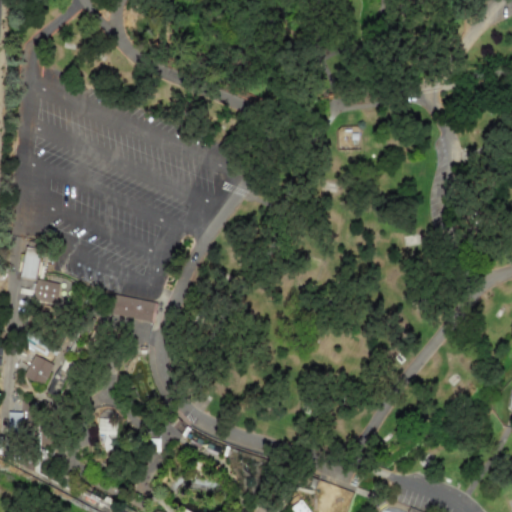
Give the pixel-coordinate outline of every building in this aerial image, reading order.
[(344,142),(344,150),(353,149),(353,141),(357,141),(356,128),(336,129),(336,143),(344,142)] [(20,277),(25,247),(39,250),(34,279),(20,277)] [(36,280),(57,284),(54,303),(32,299),(36,280)] [(156,303),(152,323),(108,314),(112,294),(152,302),(156,303)] [(171,335),(150,334),(147,390),(163,391),(163,390),(169,390),(171,335)] [(62,365),(63,352),(54,351),(52,364),(62,365)] [(52,364),(33,355),(22,376),(41,386),(52,364)] [(29,425),(30,403),(21,403),(20,412),(7,412),(6,432),(21,433),(21,425),(29,425)] [(117,448),(110,411),(95,414),(102,451),(117,448)] [(292,511),(290,508),(301,500),(310,511),(292,511)]
